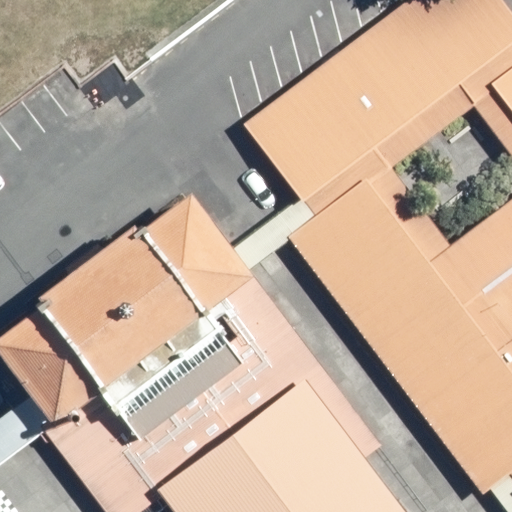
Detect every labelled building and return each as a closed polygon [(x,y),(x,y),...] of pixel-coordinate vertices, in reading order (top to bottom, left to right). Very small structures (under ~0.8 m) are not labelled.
[(299,155),(505,0),(322,0),(233,68),(299,155)] [(511,19),(469,52),(511,108),(511,153),(432,214),(369,130),(286,192),(478,444),(511,418),(511,310),(500,295),(511,286),(511,19)] [(253,222),(182,125),(0,258),(0,280),(60,362),(253,222)] [(242,314),(204,263),(98,340),(135,391),(242,314)] [(423,511),(289,328),(143,434),(200,511),(423,511)]
